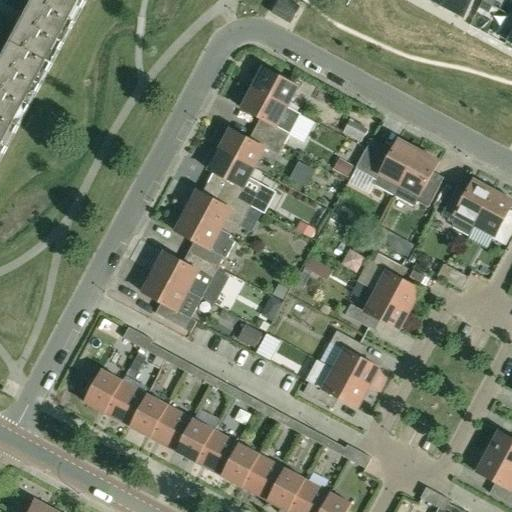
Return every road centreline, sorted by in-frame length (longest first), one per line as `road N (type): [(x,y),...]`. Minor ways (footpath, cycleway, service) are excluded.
road 1 (residential): [(11,436),(234,32)]
road 2 (residential): [(511,158),(292,44),(254,28),(234,32)]
road 3 (residential): [(405,463),(375,440),(446,305),(489,305)]
road 4 (residential): [(511,343),(442,474),(405,463)]
road 5 (tertiary): [(146,511),(11,436)]
